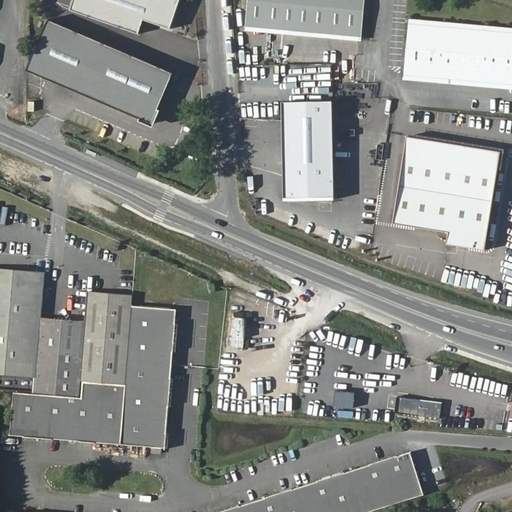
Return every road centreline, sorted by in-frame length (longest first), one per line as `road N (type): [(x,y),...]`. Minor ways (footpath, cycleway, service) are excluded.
road 1 (primary): [(229,235),(478,335)]
road 2 (primary): [(0,132),(229,235)]
road 3 (residential): [(229,235),(217,0)]
road 4 (unknown): [(52,0),(79,29),(141,53),(175,60),(220,48)]
